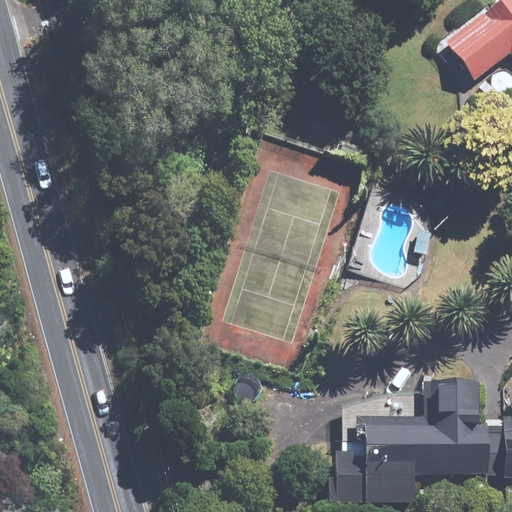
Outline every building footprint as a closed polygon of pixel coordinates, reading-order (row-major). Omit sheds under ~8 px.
[(511,57),(511,0),(448,48),(475,85),(511,57)] [(480,92),(487,99),(494,93),(487,86),(480,92)] [(341,160),(360,166),(365,151),(346,145),(341,160)] [(418,258),(430,260),(434,239),(421,237),(418,258)] [(332,486),(333,511),(419,508),(419,481),(506,478),(506,484),(511,484),(511,422),(506,423),(507,433),(490,433),(490,429),(483,430),(482,389),(426,391),(427,424),(360,427),(361,450),(369,450),(369,461),(340,462),(341,486),(332,486)]
